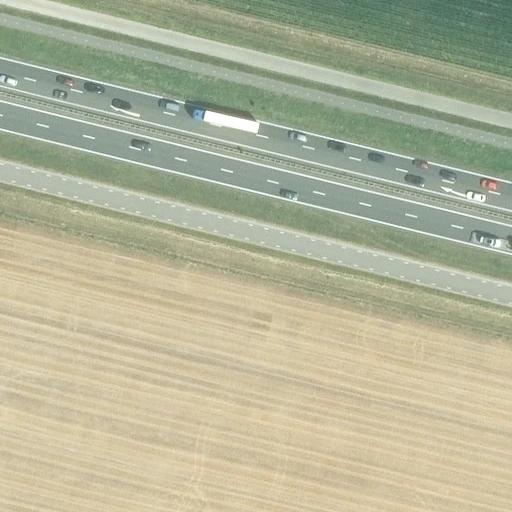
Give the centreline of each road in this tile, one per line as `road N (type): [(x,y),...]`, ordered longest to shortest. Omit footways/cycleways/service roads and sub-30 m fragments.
road 1 (unclassified): [(0,179),(511,308)]
road 2 (trunk): [(511,198),(0,72)]
road 3 (trunk): [(0,115),(511,240)]
road 4 (unclassified): [(511,114),(58,0)]
